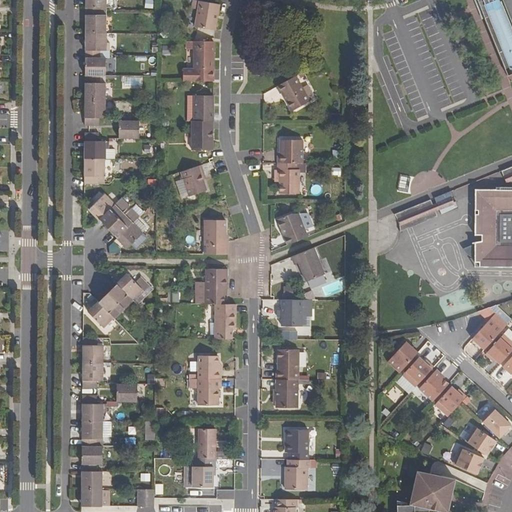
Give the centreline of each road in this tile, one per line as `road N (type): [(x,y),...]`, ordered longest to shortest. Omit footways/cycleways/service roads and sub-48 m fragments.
road 1 (residential): [(251,511),(255,234),(225,140),(233,0)]
road 2 (residential): [(69,0),(64,511)]
road 3 (residential): [(28,119),(26,511)]
